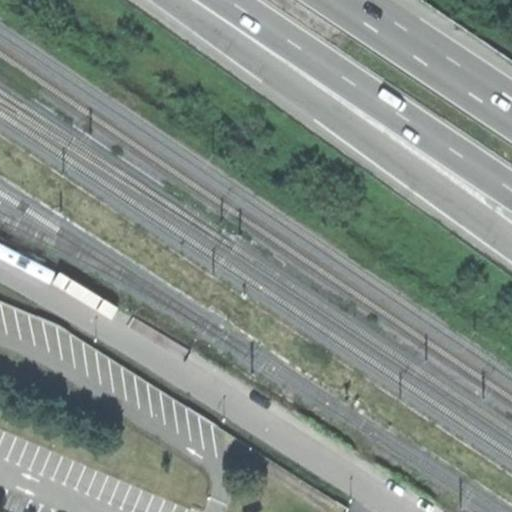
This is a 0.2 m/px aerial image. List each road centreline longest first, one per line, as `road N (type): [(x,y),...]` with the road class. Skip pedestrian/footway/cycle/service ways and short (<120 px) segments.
road 1 (unclassified): [(0,262),(401,511)]
road 2 (trunk): [(190,0),(210,25),(511,244)]
road 3 (trunk): [(216,0),(511,188)]
road 4 (trunk): [(511,110),(347,0)]
